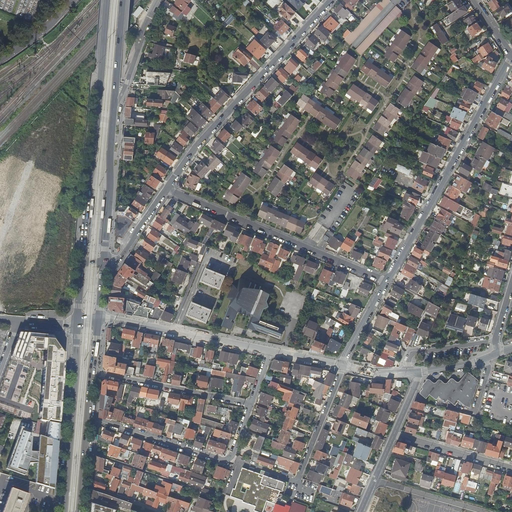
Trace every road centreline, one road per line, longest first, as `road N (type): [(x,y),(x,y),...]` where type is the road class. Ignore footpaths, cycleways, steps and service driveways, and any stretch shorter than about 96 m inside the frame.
road 1 (primary): [(107,0),(82,261)]
road 2 (residential): [(386,281),(511,57)]
road 3 (residential): [(330,0),(196,144),(165,189)]
road 4 (residential): [(165,189),(386,281)]
road 5 (primary): [(77,323),(64,511)]
road 6 (residential): [(98,318),(269,350)]
road 7 (residential): [(248,405),(91,371)]
road 8 (primary): [(103,263),(113,111)]
road 9 (residential): [(225,461),(87,417)]
road 10 (residential): [(294,488),(345,366)]
road 11 (residential): [(492,356),(473,412),(409,397)]
road 12 (residential): [(511,469),(393,434)]
road 13 (residential): [(113,111),(159,0)]
